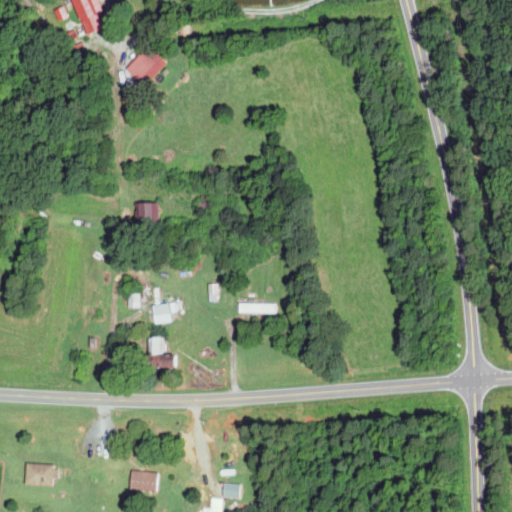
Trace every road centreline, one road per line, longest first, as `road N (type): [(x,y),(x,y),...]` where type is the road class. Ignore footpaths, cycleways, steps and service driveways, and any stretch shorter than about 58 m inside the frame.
road 1 (tertiary): [(478,511),(462,228),(408,0)]
road 2 (tertiary): [(0,396),(190,400),(476,379)]
